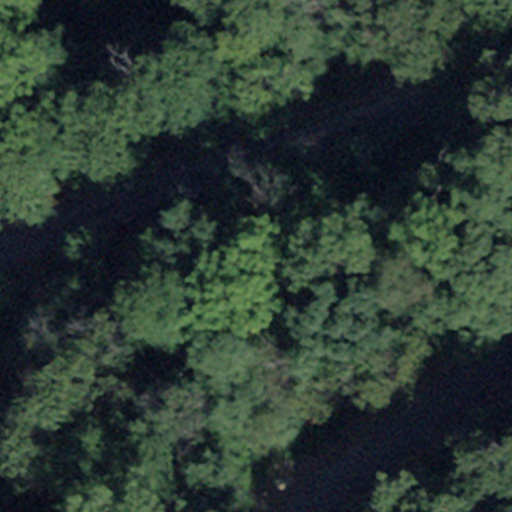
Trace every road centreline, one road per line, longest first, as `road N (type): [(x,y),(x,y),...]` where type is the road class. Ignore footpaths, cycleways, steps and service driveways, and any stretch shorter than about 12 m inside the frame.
road 1 (unclassified): [(511,63),(374,120),(0,249)]
road 2 (unclassified): [(312,511),(511,335)]
